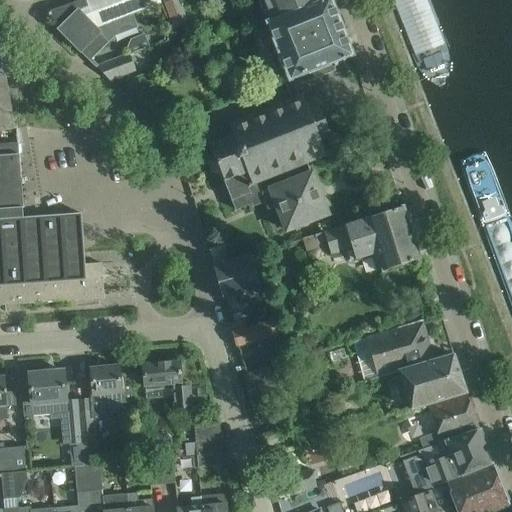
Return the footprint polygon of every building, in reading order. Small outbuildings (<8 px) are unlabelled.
[(94,28),(159,5),(160,4),(158,0),(84,0),(85,0),(48,14),(49,15),(61,27),(59,30),(88,59),(107,41),(94,28)] [(176,0),(164,0),(173,25),(185,21),(176,0)] [(258,0),(268,23),(326,0),(258,0)] [(326,0),(268,23),(275,41),(278,50),(274,51),(275,56),(280,54),(283,63),(290,79),(290,81),(336,63),(352,56),(345,39),(342,30),(347,28),(345,23),(340,25),(337,16),(330,0),(326,0)] [(130,40),(127,48),(129,54),(149,47),(144,34),(130,40)] [(0,78),(4,78),(10,77),(2,39),(0,39),(0,78)] [(129,54),(95,67),(109,80),(135,71),(129,54)] [(337,65),(336,63),(290,81),(290,79),(285,81),(292,99),(280,104),(278,100),(267,104),(269,108),(262,111),(260,107),(250,111),(251,115),(248,116),(248,115),(246,115),(247,117),(230,123),(229,122),(228,122),(228,124),(205,133),(211,149),(207,160),(206,160),(206,162),(207,162),(211,170),(209,172),(211,173),(212,172),(222,177),(228,193),(257,181),(278,174),(288,169),(307,162),(325,155),(326,156),(327,156),(323,146),(332,142),(334,137),(332,132),(327,129),(321,112),(323,107),(321,102),(316,100),(305,103),(301,93),(300,94),(300,96),(297,97),(293,86),(334,70),(333,67),(337,65)] [(264,81),(268,88),(280,83),(277,76),(264,81)] [(4,78),(0,78),(0,131),(14,129),(4,78)] [(177,124),(192,118),(188,109),(174,115),(177,124)] [(18,304),(70,300),(104,298),(101,263),(84,264),(80,214),(20,218),(19,208),(23,208),(18,144),(0,145),(0,305),(4,305),(5,312),(19,311),(18,304)] [(282,185),(262,193),(257,181),(228,193),(235,210),(251,203),(252,206),(264,202),(267,210),(276,206),(286,231),(327,214),(311,174),(293,181),(288,169),(278,174),(282,185)] [(381,272),(419,259),(402,207),(323,233),(331,255),(352,248),(355,261),(376,254),(381,272)] [(303,239),(307,251),(318,248),(314,236),(303,239)] [(249,255),(212,266),(222,300),(259,288),(249,255)] [(231,332),(235,347),(280,334),(276,319),(231,332)] [(424,321),(353,342),(364,382),(401,371),(435,361),(424,321)] [(435,361),(401,371),(405,384),(397,386),(399,393),(407,391),(411,408),(466,393),(453,355),(435,361)] [(179,361),(142,364),(144,387),(172,385),(175,408),(191,407),(188,382),(181,383),(179,361)] [(91,410),(78,411),(81,443),(83,459),(83,464),(86,464),(100,463),(98,441),(94,442),(91,417),(107,408),(122,407),(122,401),(134,400),(132,386),(131,373),(119,374),(119,366),(90,369),(93,399),(90,399),(91,410)] [(288,384),(283,368),(268,373),(272,388),(288,384)] [(30,392),(21,392),(24,417),(33,416),(32,415),(49,414),(49,420),(67,418),(66,412),(63,371),(29,374),(30,392)] [(14,392),(6,392),(7,406),(15,406),(14,392)] [(436,432),(419,439),(422,448),(479,428),(466,395),(427,406),(436,432)] [(69,444),(81,443),(78,411),(66,412),(67,418),(69,444)] [(421,453),(402,460),(413,493),(433,487),(446,482),(493,464),(480,430),(447,441),(437,444),(442,457),(433,461),(433,459),(429,461),(430,462),(425,464),(421,453)] [(196,453),(221,451),(220,438),(195,440),(196,453)] [(0,471),(27,469),(25,446),(0,448),(0,471)] [(221,451),(196,453),(197,468),(223,466),(221,451)] [(173,456),(159,457),(162,482),(175,481),(173,456)] [(159,457),(148,458),(150,483),(162,482),(159,457)] [(86,464),(88,489),(102,488),(100,463),(86,464)] [(77,490),(88,489),(86,464),(83,464),(74,465),(77,490)] [(493,465),(447,483),(447,484),(457,511),(490,511),(509,505),(493,465)] [(13,471),(15,496),(23,496),(27,481),(26,470),(13,471)] [(13,471),(1,472),(3,498),(15,496),(13,471)] [(270,481),(274,499),(315,489),(311,471),(270,481)] [(398,503),(401,511),(442,511),(446,511),(438,488),(426,493),(415,497),(398,503)] [(200,496),(200,497),(201,511),(226,511),(224,493),(200,496)] [(152,511),(151,499),(137,500),(136,496),(126,497),(127,511),(152,511)] [(127,511),(126,497),(101,499),(102,511),(127,511)] [(176,511),(201,511),(200,497),(190,498),(191,507),(176,508),(176,511)] [(326,507),(327,511),(343,511),(340,502),(326,507)]
